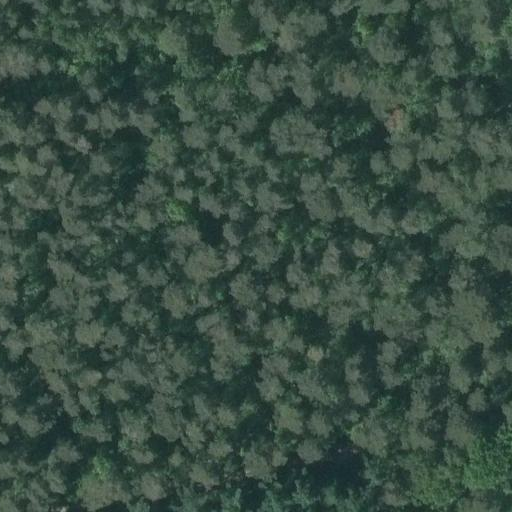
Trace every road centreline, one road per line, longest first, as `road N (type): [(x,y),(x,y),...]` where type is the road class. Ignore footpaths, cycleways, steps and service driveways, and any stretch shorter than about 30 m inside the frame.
road 1 (track): [(0,510),(371,440)]
road 2 (track): [(371,440),(511,413)]
